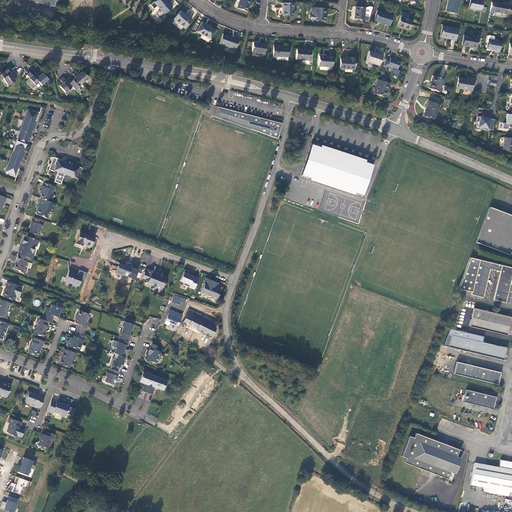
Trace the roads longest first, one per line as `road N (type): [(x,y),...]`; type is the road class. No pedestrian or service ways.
road 1 (unclassified): [(411,511),(346,474),(239,369)]
road 2 (unclassified): [(235,277),(291,97)]
road 3 (tertiary): [(291,97),(112,60)]
road 4 (residential): [(22,195),(40,144),(85,128),(112,60)]
road 5 (residential): [(239,369),(216,370),(169,429),(119,405)]
road 6 (tertiary): [(511,180),(394,130)]
road 7 (residential): [(115,236),(235,277)]
